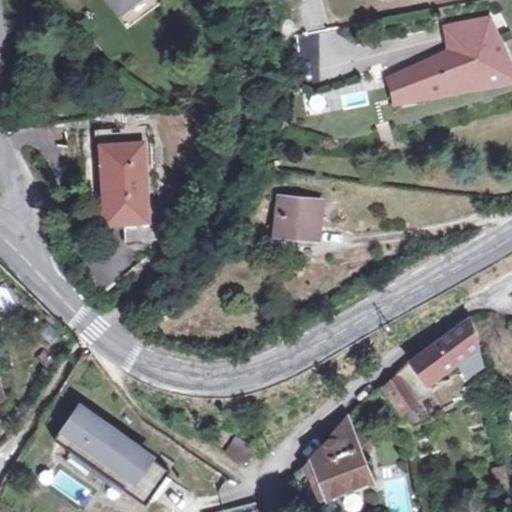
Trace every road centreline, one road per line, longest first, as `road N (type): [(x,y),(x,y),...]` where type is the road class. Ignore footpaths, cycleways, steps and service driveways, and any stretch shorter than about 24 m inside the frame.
road 1 (secondary): [(2,238),(90,330),(164,371),(215,381),(309,347),(511,232)]
road 2 (unclassified): [(511,283),(406,346),(276,457),(264,486),(268,511)]
